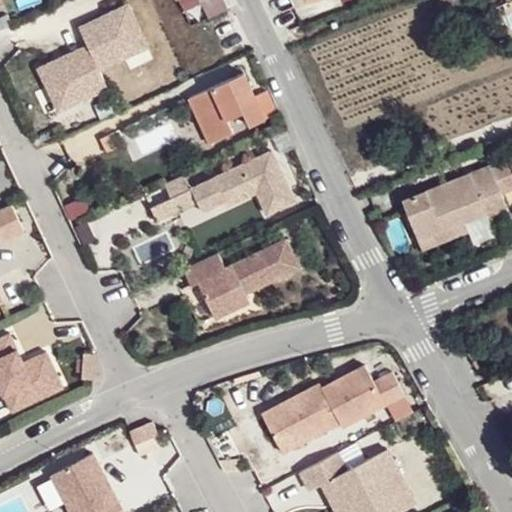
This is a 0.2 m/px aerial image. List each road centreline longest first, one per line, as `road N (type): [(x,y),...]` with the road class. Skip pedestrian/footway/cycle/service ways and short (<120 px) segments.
road 1 (residential): [(402,320),(252,0)]
road 2 (residential): [(0,103),(137,388)]
road 3 (residential): [(402,320),(300,334),(162,379)]
road 4 (residential): [(511,500),(402,320)]
road 5 (residential): [(0,448),(137,388)]
road 6 (residential): [(232,511),(162,379)]
